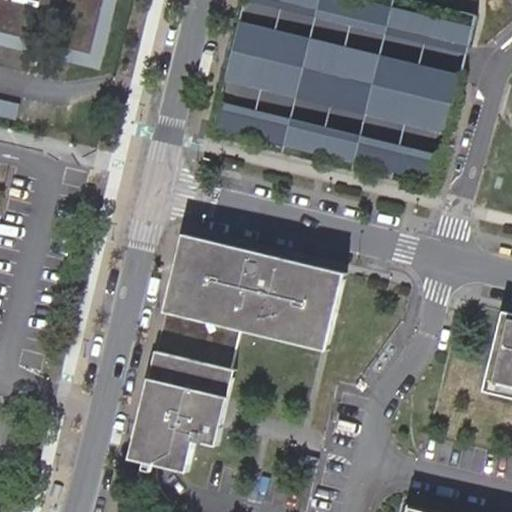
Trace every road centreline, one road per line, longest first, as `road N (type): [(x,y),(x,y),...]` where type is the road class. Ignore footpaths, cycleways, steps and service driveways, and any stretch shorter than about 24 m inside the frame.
road 1 (residential): [(155,187),(76,511)]
road 2 (residential): [(155,187),(448,257)]
road 3 (residential): [(448,257),(491,84),(511,54)]
road 4 (residential): [(448,257),(428,344),(391,398),(376,455)]
road 5 (residential): [(203,0),(155,187)]
road 6 (unknown): [(264,511),(143,478),(95,445)]
road 7 (residential): [(376,455),(511,489)]
